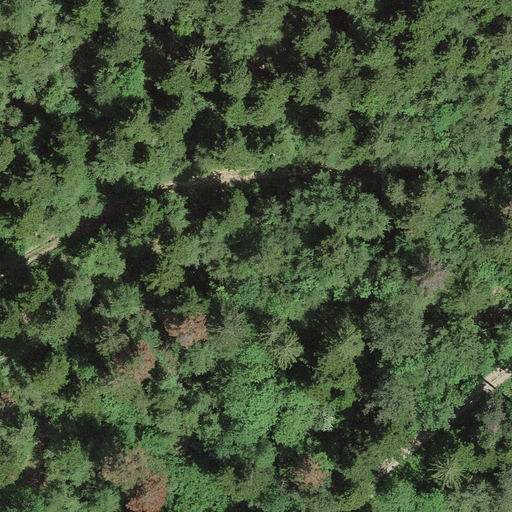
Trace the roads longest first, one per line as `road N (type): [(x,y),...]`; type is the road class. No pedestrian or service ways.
road 1 (track): [(511,151),(158,190),(0,274)]
road 2 (track): [(327,511),(511,364)]
